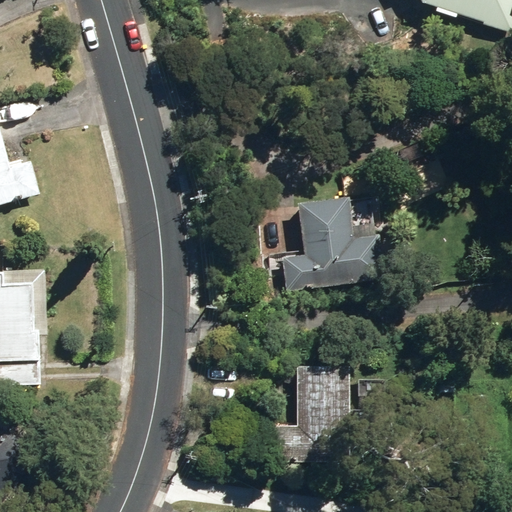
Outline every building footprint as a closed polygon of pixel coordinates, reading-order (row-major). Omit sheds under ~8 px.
[(476,30),(510,40),(511,31),(511,0),(389,0),(391,2),(394,0),(408,0),(413,9),(429,13),(428,17),(449,22),(450,19),(477,26),(476,30)] [(0,202),(32,193),(22,160),(2,166),(0,158),(0,202)] [(276,258),(280,291),(374,278),(368,234),(344,237),(338,197),(290,203),(297,255),(276,258)] [(0,386),(37,385),(36,361),(33,361),(32,336),(41,336),(40,270),(0,271),(0,386)] [(269,428),(269,462),(340,461),(339,366),(290,366),(290,427),(269,428)] [(353,411),(378,412),(378,381),(353,380),(353,411)] [(438,440),(451,440),(451,426),(438,426),(438,440)] [(0,499),(32,455),(0,431),(0,499)]
